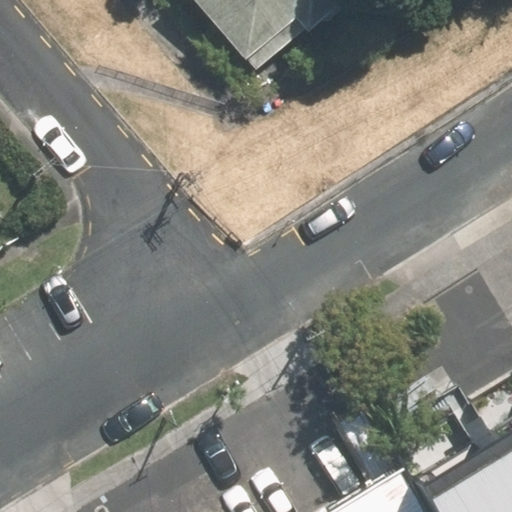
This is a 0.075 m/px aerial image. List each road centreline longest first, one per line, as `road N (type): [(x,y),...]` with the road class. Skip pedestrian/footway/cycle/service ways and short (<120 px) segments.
road 1 (residential): [(232,323),(0,48)]
road 2 (residential): [(511,143),(232,323)]
road 3 (residential): [(232,323),(0,459)]
